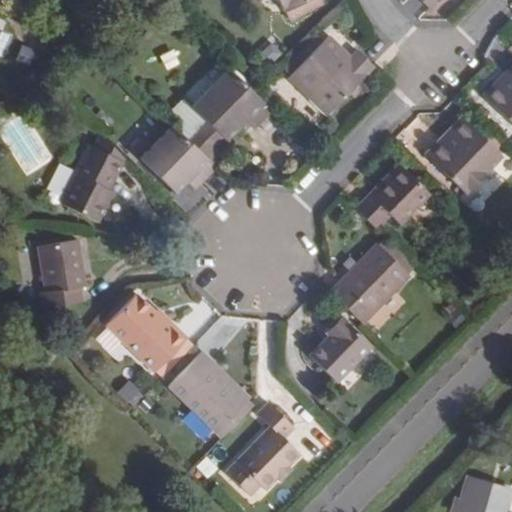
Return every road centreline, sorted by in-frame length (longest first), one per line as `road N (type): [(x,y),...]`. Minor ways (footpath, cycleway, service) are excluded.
road 1 (residential): [(339,511),(511,334)]
road 2 (residential): [(439,93),(265,265)]
